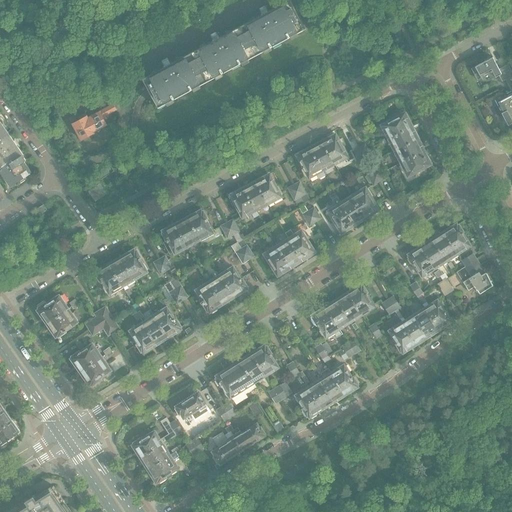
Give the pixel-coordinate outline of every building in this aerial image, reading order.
[(9,9),(4,0),(0,0),(0,7),(3,12),(9,9)] [(15,6),(12,0),(4,0),(9,9),(15,6)] [(305,29),(289,0),(265,13),(281,42),(305,29)] [(281,42),(265,13),(241,26),(256,55),(281,42)] [(256,55),(241,26),(216,39),(232,68),(256,55)] [(232,68),(216,39),(207,45),(199,46),(200,48),(192,52),(208,81),(232,68)] [(208,81),(192,52),(168,65),(183,94),(208,81)] [(489,80),(499,75),(503,81),(505,80),(511,92),(511,71),(508,65),(499,69),(493,57),(471,69),(476,77),(480,75),(481,77),(482,78),(483,79),(485,80),(487,80),(489,80)] [(183,94),(168,65),(143,79),(158,108),(183,94)] [(504,93),(494,99),(500,111),(503,110),(506,115),(508,114),(511,121),(511,120),(511,93),(506,97),(504,93)] [(107,125),(105,121),(103,117),(117,110),(114,105),(88,118),(86,114),(79,117),(80,120),(73,123),(82,140),(94,133),(94,132),(107,125)] [(411,127),(409,122),(409,121),(410,121),(407,114),(405,115),(404,113),(403,114),(404,114),(391,120),(391,119),(383,123),(384,124),(382,125),(389,138),(411,127)] [(0,142),(10,135),(6,130),(0,121),(0,142)] [(417,139),(416,137),(417,137),(416,137),(418,136),(415,129),(413,130),(412,129),(411,127),(389,138),(395,150),(417,139)] [(348,154),(344,146),(342,147),(336,135),(335,135),(334,133),(327,137),(328,139),(327,139),(322,142),(334,164),(347,156),(347,155),(348,154)] [(23,155),(18,147),(10,135),(0,142),(0,164),(3,169),(21,157),(23,155)] [(423,151),(422,149),(422,148),(424,147),(420,140),(419,141),(418,140),(417,139),(395,150),(401,162),(423,151)] [(334,164),(322,142),(321,143),(320,143),(319,141),(312,145),(313,147),(311,148),(322,170),(334,164)] [(371,156),(367,149),(365,145),(360,148),(365,159),(371,156)] [(322,170),(311,148),(306,151),(305,151),(304,149),(297,153),(298,155),(297,155),(304,168),(302,169),(307,177),(308,176),(309,177),(322,170)] [(365,159),(360,148),(354,151),(357,157),(354,158),(357,163),(365,159)] [(431,164),(430,163),(432,162),(428,155),(426,156),(423,151),(401,162),(408,175),(409,175),(410,176),(418,173),(417,171),(430,165),(431,164)] [(31,171),(25,163),(21,157),(3,169),(1,170),(7,178),(6,179),(10,186),(24,176),(25,178),(30,174),(29,172),(31,171)] [(385,178),(382,174),(379,168),(373,172),(379,182),(385,178)] [(379,182),(373,172),(367,175),(374,185),(379,182)] [(282,194),(278,187),(278,186),(276,187),(270,175),(270,174),(268,175),(267,173),(261,177),(262,179),(261,179),(257,181),(268,204),(281,197),(280,195),(282,194)] [(268,204),(257,181),(255,183),(255,182),(254,183),(253,181),(246,185),(247,186),(247,187),(245,188),(256,210),(268,204)] [(310,201),(300,182),(294,185),(298,192),(303,203),(304,205),(310,201)] [(100,184),(89,192),(96,200),(106,193),(100,184)] [(303,203),(298,192),(294,185),(288,188),(295,200),(296,200),(299,205),(303,203)] [(256,210),(245,188),(240,191),(240,190),(239,191),(238,189),(231,193),(232,194),(231,195),(231,196),(232,196),(238,208),(236,209),(240,217),(242,216),(243,217),(256,210)] [(378,209),(371,197),(372,196),(368,188),(366,189),(366,188),(353,196),(366,217),(370,214),(370,215),(371,214),(372,216),(379,212),(378,210),(379,209),(378,208),(378,209)] [(366,217),(353,196),(341,204),(354,224),(356,223),(358,225),(364,221),(363,219),(364,219),(364,218),(366,217)] [(354,224),(341,204),(329,211),(330,213),(328,214),(332,221),(334,220),(341,232),(342,233),(343,232),(344,234),(351,229),(350,228),(350,227),(354,224)] [(322,219),(314,207),(312,208),(311,206),(307,209),(308,211),(316,223),(322,219)] [(209,225),(207,221),(208,220),(207,219),(208,219),(204,211),(202,212),(202,211),(201,211),(200,209),(194,213),(195,214),(194,215),(189,218),(201,240),(213,233),(213,231),(214,230),(211,224),(209,225)] [(316,223),(308,211),(302,215),(310,227),(316,223)] [(201,240),(189,218),(188,218),(187,216),(180,220),(181,222),(180,222),(176,225),(188,247),(201,240)] [(241,232),(234,219),(227,223),(233,235),(237,243),(244,239),(240,232),(241,232)] [(233,235),(227,223),(221,226),(227,238),(233,235)] [(471,244),(467,238),(466,239),(463,234),(464,234),(463,233),(464,232),(459,224),(457,225),(456,225),(455,223),(449,227),(450,229),(444,233),(458,254),(470,246),(469,244),(471,244)] [(188,247),(176,225),(171,227),(170,228),(169,226),(163,229),(164,231),(163,231),(163,232),(162,233),(167,241),(168,240),(168,241),(169,241),(172,245),(170,246),(174,252),(175,251),(176,253),(188,247)] [(314,251),(307,240),(309,239),(304,231),(302,232),(301,231),(289,239),(302,260),(306,257),(307,257),(308,259),(315,254),(314,253),(315,252),(314,251)] [(458,254),(444,233),(443,232),(436,236),(437,238),(436,238),(433,240),(446,261),(458,254)] [(254,256),(247,245),(244,239),(237,243),(248,260),(254,256)] [(302,260),(289,239),(276,247),(289,268),(293,266),(294,266),(295,267),(301,263),(300,261),(301,261),(302,260)] [(446,261),(433,240),(432,240),(431,239),(424,243),(425,245),(422,247),(435,268),(446,261)] [(248,260),(237,243),(232,246),(243,264),(248,260)] [(289,268),(276,247),(265,254),(266,256),(264,257),(269,264),(270,263),(278,274),(277,275),(278,275),(279,275),(280,276),(287,272),(286,270),(289,268)] [(435,268),(422,247),(416,251),(415,249),(409,253),(410,255),(409,255),(409,256),(408,257),(413,265),(414,264),(414,265),(415,265),(418,269),(417,270),(420,276),(421,275),(422,276),(435,268)] [(143,265),(140,260),(141,260),(140,259),(141,258),(137,250),(135,251),(135,250),(134,251),(133,249),(127,253),(128,254),(127,254),(127,255),(122,258),(135,279),(147,272),(146,271),(147,270),(144,264),(143,265)] [(492,284),(486,272),(485,273),(473,254),(465,259),(463,255),(460,257),(462,261),(463,262),(473,277),(464,283),(467,287),(474,283),(480,294),(492,286),(492,284)] [(172,268),(165,256),(160,259),(166,271),(172,268)] [(135,279),(122,258),(121,258),(120,257),(113,261),(114,262),(113,263),(110,265),(123,286),(135,279)] [(166,271),(160,259),(154,263),(161,274),(166,271)] [(123,286),(110,265),(104,268),(103,267),(97,270),(98,272),(97,272),(97,273),(96,274),(101,282),(102,281),(102,282),(103,282),(105,286),(104,287),(108,293),(109,292),(110,294),(123,286)] [(221,275),(234,296),(239,293),(240,292),(241,294),(247,290),(246,289),(246,288),(248,287),(243,278),(242,279),(241,278),(240,278),(238,275),(240,274),(236,268),(234,269),(233,267),(221,275)] [(234,296),(221,275),(208,283),(222,304),(226,301),(227,301),(228,302),(235,298),(234,296)] [(188,297),(176,279),(171,282),(182,301),(188,297)] [(453,290),(446,279),(437,284),(444,295),(453,290)] [(182,301),(171,282),(165,285),(177,304),(182,301)] [(423,293),(416,282),(411,286),(417,297),(423,293)] [(222,304),(208,283),(197,290),(198,291),(197,292),(200,298),(201,297),(202,298),(199,300),(201,303),(203,302),(203,303),(202,303),(208,312),(209,311),(210,311),(211,313),(217,309),(216,307),(217,307),(222,304)] [(375,305),(371,299),(370,299),(367,295),(368,295),(367,294),(368,293),(363,285),(361,286),(361,285),(360,286),(360,284),(354,288),(355,289),(354,290),(349,293),(362,314),(374,307),(374,306),(375,305)] [(362,314),(349,293),(348,293),(348,294),(347,292),(340,297),(341,298),(340,298),(340,299),(337,301),(351,322),(362,314)] [(47,322),(68,309),(65,304),(66,303),(62,296),(60,297),(59,296),(58,297),(57,296),(51,300),(52,301),(48,304),(47,303),(46,303),(44,301),(37,306),(38,308),(39,310),(39,311),(37,312),(41,318),(43,316),(43,317),(47,322)] [(398,310),(401,308),(394,297),(388,300),(395,311),(398,316),(400,320),(403,318),(398,310)] [(351,322),(337,301),(336,301),(335,299),(329,304),(328,304),(329,305),(329,306),(326,308),(339,329),(351,322)] [(395,311),(388,300),(383,304),(389,315),(395,311)] [(452,320),(447,312),(446,313),(446,311),(445,312),(442,308),(444,307),(440,301),(438,302),(437,301),(430,305),(428,302),(423,305),(425,309),(438,329),(444,326),(445,327),(451,324),(450,322),(451,322),(450,321),(452,320)] [(113,318),(106,307),(100,311),(107,321),(113,318)] [(182,327),(177,320),(176,320),(175,319),(175,320),(172,315),(173,315),(169,309),(168,309),(167,308),(154,316),(168,337),(173,333),(174,333),(175,335),(181,331),(180,329),(181,329),(180,328),(182,327)] [(339,329),(326,308),(320,311),(320,312),(319,310),(313,314),(314,315),(313,316),(312,317),(317,325),(318,325),(318,326),(319,326),(322,329),(321,330),(325,336),(326,336),(326,337),(333,333),(336,337),(339,335),(336,331),(339,329)] [(77,324),(76,322),(77,322),(68,309),(47,322),(52,329),(52,330),(51,331),(55,337),(56,336),(57,336),(59,338),(66,332),(66,331),(67,331),(66,330),(70,327),(71,328),(77,324)] [(438,330),(438,329),(425,309),(414,315),(427,337),(430,335),(431,335),(431,336),(439,332),(438,330)] [(107,321),(100,311),(95,314),(100,323),(101,325),(107,321)] [(100,323),(95,314),(92,316),(94,319),(86,325),(90,330),(100,323)] [(427,337),(414,315),(402,323),(415,343),(416,344),(419,342),(420,343),(427,339),(426,337),(427,337)] [(168,337),(154,316),(143,323),(156,344),(159,342),(160,342),(161,343),(168,339),(167,337),(168,337)] [(119,329),(113,318),(107,321),(114,332),(119,329)] [(114,332),(107,321),(101,325),(104,329),(108,336),(114,332)] [(93,335),(104,329),(101,325),(100,323),(90,330),(93,335)] [(156,344),(143,323),(131,330),(132,332),(130,333),(134,339),(136,338),(138,342),(137,343),(138,344),(137,345),(142,353),(143,351),(144,352),(145,353),(151,350),(150,348),(151,348),(156,344)] [(415,343),(402,323),(390,331),(390,332),(389,333),(393,339),(394,338),(397,342),(396,343),(397,344),(396,344),(401,352),(402,351),(403,352),(404,353),(411,349),(410,348),(410,347),(416,344),(415,343)] [(382,335),(375,324),(370,327),(372,331),(375,335),(377,338),(382,335)] [(360,351),(353,339),(348,343),(355,354),(360,351)] [(355,354),(348,343),(342,346),(349,357),(355,354)] [(81,371),(102,357),(93,344),(91,345),(90,344),(85,348),(85,349),(81,352),(81,351),(80,352),(79,351),(72,356),(73,358),(72,358),(72,359),(71,360),(75,366),(76,365),(77,365),(81,371)] [(327,355),(321,344),(316,348),(323,358),(327,355)] [(279,365),(275,359),(274,360),(271,356),(272,355),(271,354),(272,354),(267,346),(265,347),(265,346),(265,347),(263,345),(258,349),(259,350),(258,350),(258,351),(252,354),(266,375),(278,367),(277,366),(279,365)] [(266,375),(252,354),(251,353),(244,357),(245,359),(244,359),(241,361),(255,382),(266,375)] [(111,372),(110,371),(111,370),(102,357),(81,371),(85,378),(86,378),(84,379),(88,385),(90,384),(90,385),(91,384),(92,386),(100,380),(99,379),(105,374),(106,376),(111,372)] [(255,382),(241,361),(240,362),(240,360),(232,365),(233,366),(233,367),(224,372),(223,371),(217,374),(218,376),(217,376),(217,377),(216,378),(221,386),(222,386),(222,387),(223,386),(226,390),(225,391),(228,397),(229,396),(230,398),(255,382)] [(300,373),(293,362),(287,366),(295,377),(300,373)] [(359,385),(354,377),(353,377),(352,376),(351,377),(349,373),(350,372),(346,366),(345,367),(344,365),(332,373),(345,394),(350,391),(351,391),(352,392),(358,388),(357,387),(357,386),(359,385)] [(321,375),(315,366),(312,368),(318,377),(321,375)] [(310,383),(303,373),(300,375),(307,385),(310,383)] [(345,394),(332,373),(320,380),(334,401),(337,399),(337,400),(337,399),(338,401),(345,396),(344,395),(345,394)] [(334,401),(320,380),(309,387),(322,409),(325,407),(326,406),(327,408),(334,403),(333,402),(334,402),(333,401),(334,401)] [(287,397),(280,386),(274,389),(281,400),(287,397)] [(322,409),(309,387),(296,395),(297,397),(296,398),(300,404),(301,403),(303,407),(303,408),(302,409),(307,417),(309,416),(309,417),(310,416),(311,418),(317,414),(316,413),(317,412),(316,412),(322,409)] [(281,400),(274,389),(269,393),(276,404),(281,400)] [(208,407),(199,393),(192,397),(191,396),(185,399),(186,401),(177,407),(177,408),(176,409),(180,415),(181,414),(184,418),(199,409),(200,411),(208,407)] [(262,413),(255,402),(249,405),(256,417),(262,413)] [(236,414),(228,403),(223,406),(230,418),(236,414)] [(230,418),(223,406),(217,410),(221,416),(218,417),(222,423),(230,418)] [(4,425),(10,421),(11,421),(9,419),(10,419),(6,413),(5,414),(3,411),(0,412),(0,425),(2,424),(4,425)] [(183,431),(176,420),(170,424),(177,435),(183,431)] [(16,435),(15,434),(17,432),(16,430),(18,429),(14,423),(12,425),(10,421),(4,425),(2,424),(0,425),(0,445),(1,446),(6,442),(5,441),(9,437),(11,439),(16,435)] [(255,441),(264,435),(264,434),(265,433),(261,427),(260,428),(257,424),(242,433),(239,428),(234,431),(231,426),(229,427),(232,433),(234,436),(242,449),(249,445),(250,447),(251,446),(256,443),(255,441)] [(142,458),(163,444),(155,432),(153,433),(153,431),(147,435),(147,436),(143,439),(143,438),(142,439),(141,438),(133,443),(134,444),(134,445),(132,446),(136,452),(138,451),(138,452),(142,458)] [(242,449),(234,436),(227,440),(226,438),(223,433),(213,439),(219,448),(213,452),(216,456),(214,457),(218,463),(220,462),(220,463),(229,458),(230,459),(236,456),(236,455),(235,454),(242,449)] [(205,450),(198,438),(193,441),(200,453),(205,450)] [(200,453),(193,441),(187,445),(194,456),(200,453)] [(149,469),(170,456),(163,444),(142,458),(140,459),(145,466),(146,465),(147,466),(149,469)] [(177,470),(177,469),(178,468),(173,461),(179,457),(176,452),(170,456),(149,469),(152,474),(152,475),(153,475),(151,476),(155,482),(157,481),(157,482),(157,481),(159,483),(167,478),(166,477),(167,476),(166,475),(171,473),(171,474),(177,470)] [(71,511),(68,507),(55,489),(53,486),(50,488),(47,490),(38,496),(36,497),(35,496),(35,495),(34,496),(27,500),(35,511),(71,511)] [(35,511),(27,500),(26,499),(4,511),(35,511)]
